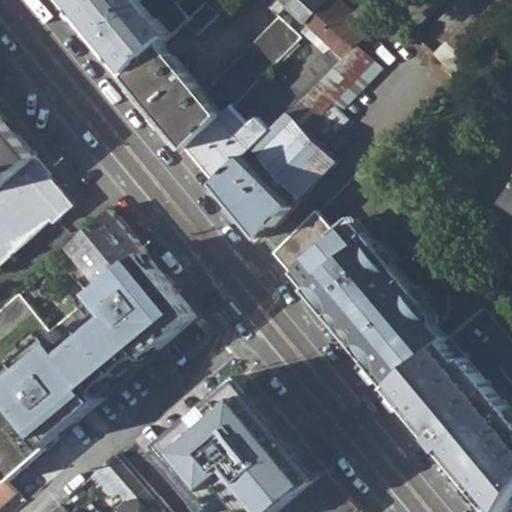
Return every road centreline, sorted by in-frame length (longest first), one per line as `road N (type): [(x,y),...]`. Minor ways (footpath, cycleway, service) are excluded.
road 1 (secondary): [(466,511),(38,0)]
road 2 (secondary): [(0,34),(242,333)]
road 3 (residential): [(242,333),(35,511)]
road 4 (secondary): [(242,333),(399,511)]
